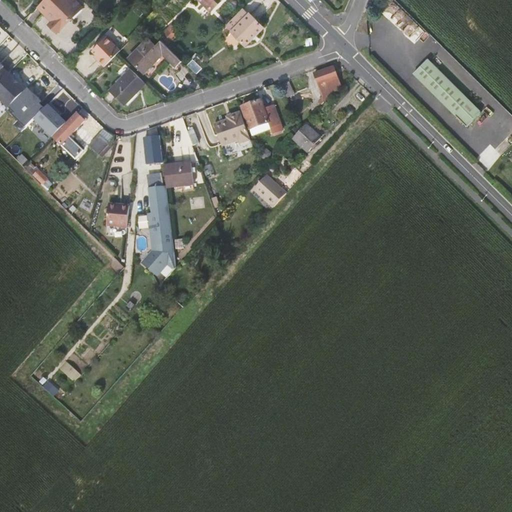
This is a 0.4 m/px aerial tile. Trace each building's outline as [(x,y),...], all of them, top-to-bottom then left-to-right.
[(82,9),(73,0),(44,0),(44,1),(58,15),(53,20),(48,25),(57,34),(82,9)] [(214,0),(197,0),(209,12),(218,3),(214,0)] [(58,15),(44,1),(39,6),(53,20),(58,15)] [(248,13),(242,7),(231,18),(237,24),(231,30),(246,45),(263,27),(248,12),(248,13)] [(163,35),(169,42),(178,34),(172,27),(163,35)] [(115,53),(119,50),(104,36),(90,50),(94,54),(97,57),(95,59),(102,66),(115,53)] [(177,67),(182,61),(161,41),(156,46),(149,39),(129,59),(144,74),(163,54),(177,67)] [(426,59),(416,69),(470,122),(480,112),(426,59)] [(0,99),(9,109),(27,91),(19,84),(18,85),(14,81),(16,80),(0,64),(0,99)] [(333,95),(341,86),(334,67),(315,74),(324,98),(320,102),(323,105),(332,94),(333,95)] [(125,106),(146,84),(131,69),(110,91),(125,106)] [(470,122),(416,69),(412,74),(466,127),(470,122)] [(289,83),(281,86),(287,99),(289,98),(295,95),(289,83)] [(271,116),(269,109),(265,110),(261,100),(243,107),(251,130),(269,123),(271,130),(273,134),(283,130),(277,114),(271,116)] [(35,119),(54,138),(67,124),(59,116),(56,112),(58,110),(51,103),(35,119)] [(275,106),(269,109),(271,116),(277,114),(275,106)] [(311,112),(314,116),(320,109),(317,106),(311,112)] [(241,114),(241,112),(232,116),(233,118),(228,120),(215,125),(222,147),(239,141),(241,145),(251,141),(247,130),(241,114)] [(78,115),(54,139),(76,160),(84,152),(73,141),(70,138),(72,135),(85,121),(78,115)] [(269,123),(251,130),(253,136),(271,130),(269,123)] [(321,139),(307,125),(294,139),(309,153),(321,139)] [(194,130),(189,132),(194,146),(199,143),(194,130)] [(100,135),(109,144),(111,142),(112,143),(116,138),(105,131),(100,135)] [(99,135),(89,146),(100,156),(110,145),(109,144),(100,135),(99,135)] [(163,161),(160,135),(154,136),(151,139),(144,140),(147,163),(163,161)] [(112,146),(110,145),(100,156),(102,158),(112,146)] [(260,157),(265,161),(271,159),(272,153),(267,149),(261,151),(260,157)] [(25,167),(34,175),(39,170),(30,162),(25,167)] [(284,166),(292,173),(296,168),(288,162),(284,166)] [(164,166),(167,188),(194,185),(193,173),(193,169),(192,163),(164,166)] [(34,175),(44,185),(48,181),(49,180),(39,170),(34,175)] [(274,208),(287,194),(267,176),(255,190),(274,208)] [(52,185),(48,181),(44,185),(48,189),(52,185)] [(177,269),(167,188),(150,189),(154,214),(150,215),(154,252),(144,264),(157,275),(168,262),(176,269),(177,269)] [(130,206),(109,204),(107,226),(128,228),(129,215),(130,206)] [(176,249),(184,249),(183,240),(175,240),(176,249)]
